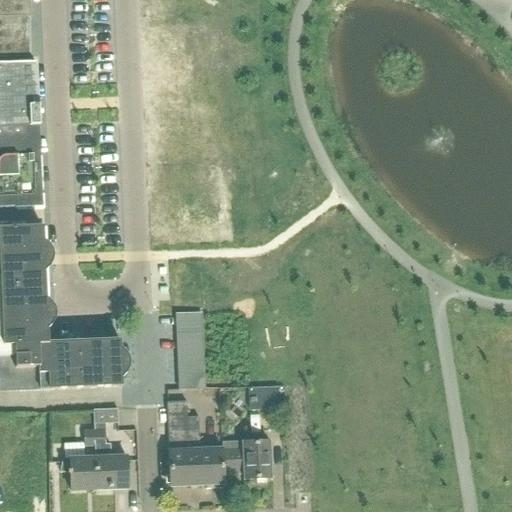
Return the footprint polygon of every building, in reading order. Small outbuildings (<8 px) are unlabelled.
[(0,0),(0,18),(29,18),(28,0),(0,0)] [(0,59),(29,59),(29,18),(0,18),(0,59)] [(35,64),(0,65),(0,211),(13,210),(13,211),(27,210),(42,209),(40,160),(35,64)] [(0,393),(121,388),(121,380),(125,375),(127,372),(129,368),(129,365),(128,361),(127,357),(124,354),(120,350),(120,341),(47,344),(47,331),(51,327),(53,323),(54,320),(54,316),(54,312),(52,309),(50,306),(45,301),(44,274),(48,269),(50,266),(52,262),(52,258),(51,255),(50,251),(47,248),(43,244),(42,229),(0,230),(0,393)] [(176,316),(176,317),(176,329),(202,328),(201,315),(176,316)] [(202,340),(202,328),(176,329),(176,341),(202,340)] [(203,353),(202,340),(176,341),(177,354),(203,353)] [(177,366),(203,365),(203,353),(177,354),(177,366)] [(204,378),(203,365),(177,366),(178,379),(204,378)] [(204,391),(204,387),(204,378),(178,379),(178,391),(204,391)] [(277,389),(248,390),(249,411),(278,410),(277,389)] [(185,419),(187,419),(186,403),(166,404),(169,488),(195,487),(194,442),(186,442),(185,419)] [(93,412),(94,433),(95,448),(95,460),(96,490),(97,490),(108,490),(111,490),(112,490),(128,489),(127,458),(125,458),(125,460),(110,460),(110,446),(105,446),(104,425),(118,425),(117,411),(93,412)] [(223,486),(223,473),(222,451),(199,451),(198,419),(187,419),(185,419),(186,442),(194,442),(195,487),(223,486)] [(83,448),(95,448),(94,433),(83,433),(83,448)] [(222,451),(223,473),(242,472),(243,482),(256,481),(256,485),(266,484),(266,480),(270,480),(268,443),(242,444),(242,457),(226,458),(226,450),(222,451)] [(96,490),(95,460),(62,461),(59,473),(69,476),(70,492),(97,491),(97,490),(96,490)]
